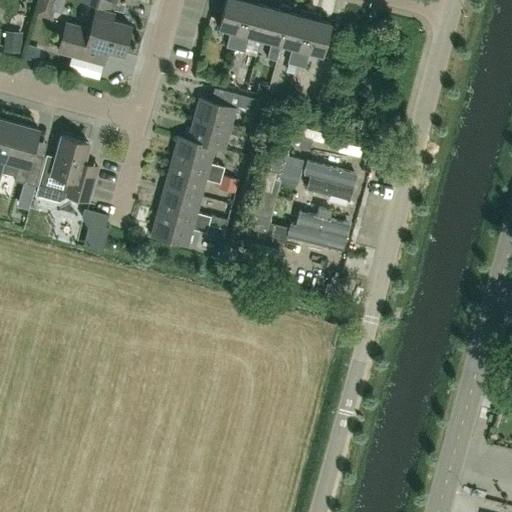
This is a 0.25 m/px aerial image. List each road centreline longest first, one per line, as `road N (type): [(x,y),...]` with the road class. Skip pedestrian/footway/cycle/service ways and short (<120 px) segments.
road 1 (unclassified): [(323,511),(451,14)]
road 2 (tertiary): [(439,511),(511,241)]
road 3 (residential): [(142,120),(0,81)]
road 4 (residential): [(142,120),(173,0)]
